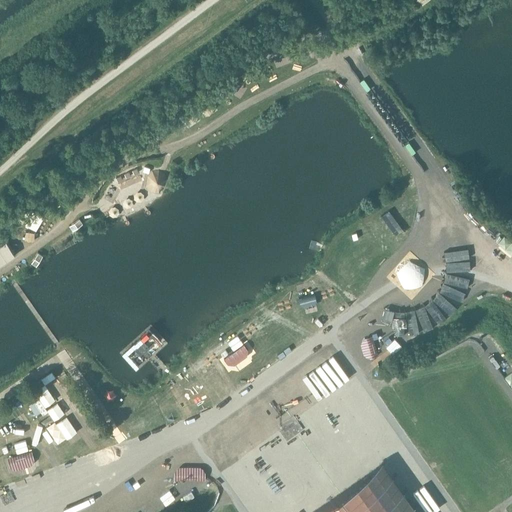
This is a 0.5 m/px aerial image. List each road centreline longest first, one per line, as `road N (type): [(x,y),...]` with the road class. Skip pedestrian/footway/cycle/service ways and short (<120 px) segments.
road 1 (track): [(0,271),(65,223),(104,166),(179,145),(250,99),(326,66),(354,68)]
road 2 (track): [(456,270),(458,231),(433,182),(333,27),(307,0)]
road 3 (track): [(0,174),(84,93),(215,0)]
